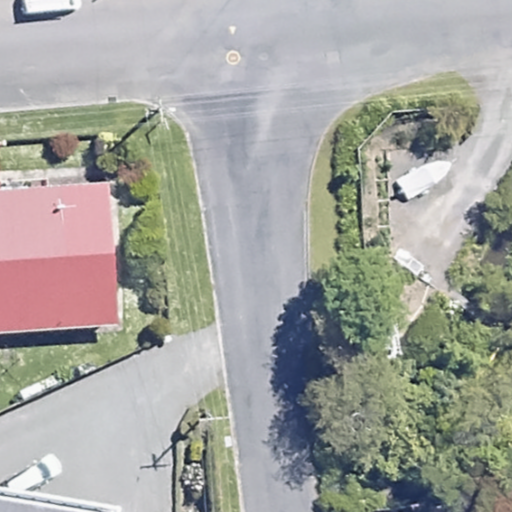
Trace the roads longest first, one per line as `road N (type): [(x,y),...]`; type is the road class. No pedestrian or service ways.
road 1 (residential): [(241,38),(276,511)]
road 2 (residential): [(511,17),(241,38)]
road 3 (residential): [(241,38),(0,56)]
